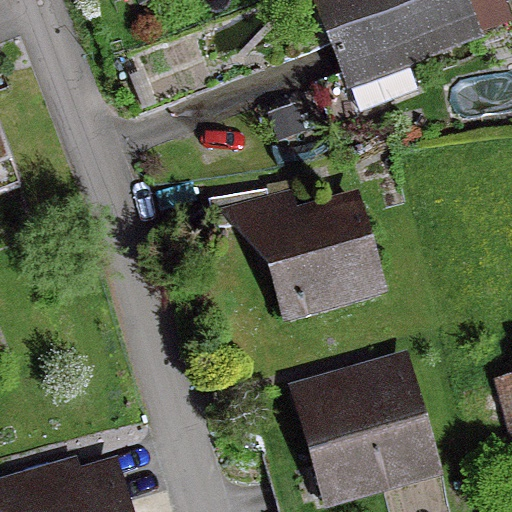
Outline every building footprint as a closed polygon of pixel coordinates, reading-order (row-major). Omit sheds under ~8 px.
[(473,37),(458,0),(340,0),(312,11),(337,75),(309,86),(325,128),(353,117),(338,78),(397,55),(401,64),(473,37)] [(0,193),(14,188),(0,150),(0,193)] [(261,191),(202,202),(207,231),(266,220),(261,191)] [(349,206),(268,230),(291,311),(373,288),(349,206)] [(511,378),(493,383),(511,445),(511,378)] [(331,495),(423,469),(399,385),(307,411),(331,495)] [(7,479),(16,511),(115,511),(109,492),(75,501),(64,463),(7,479)]
